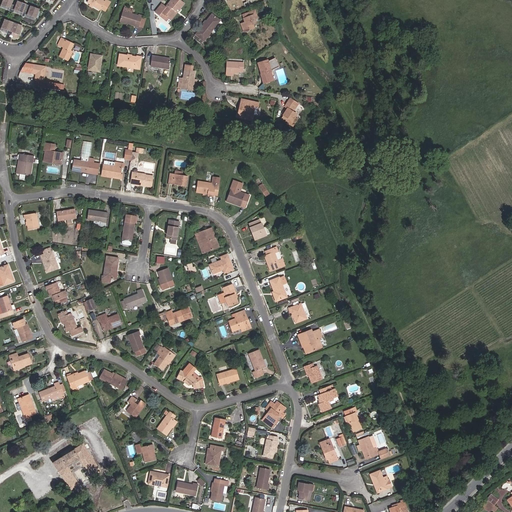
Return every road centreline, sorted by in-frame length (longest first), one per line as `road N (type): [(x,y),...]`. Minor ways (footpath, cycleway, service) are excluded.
road 1 (residential): [(198,409),(119,358),(56,341),(26,278),(8,200)]
road 2 (residential): [(289,382),(226,223),(211,213),(151,204)]
road 3 (residential): [(151,204),(75,191),(8,200)]
road 4 (unknown): [(0,475),(80,428),(105,460)]
road 5 (residential): [(65,8),(117,40),(181,41)]
